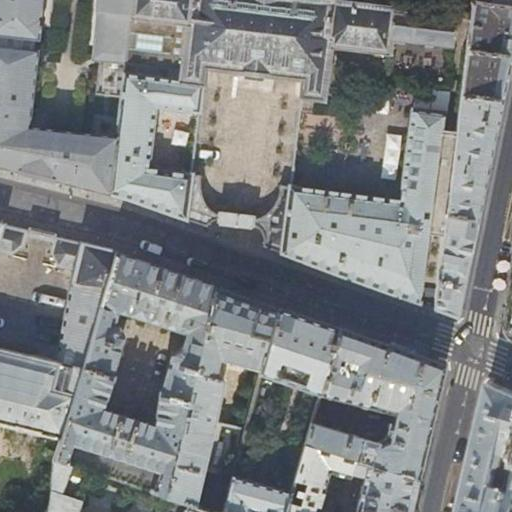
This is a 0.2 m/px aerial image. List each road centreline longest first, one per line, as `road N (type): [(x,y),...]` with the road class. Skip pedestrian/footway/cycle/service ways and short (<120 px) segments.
road 1 (residential): [(473,349),(123,227),(0,197)]
road 2 (residential): [(511,156),(473,349)]
road 3 (residential): [(473,349),(435,511)]
